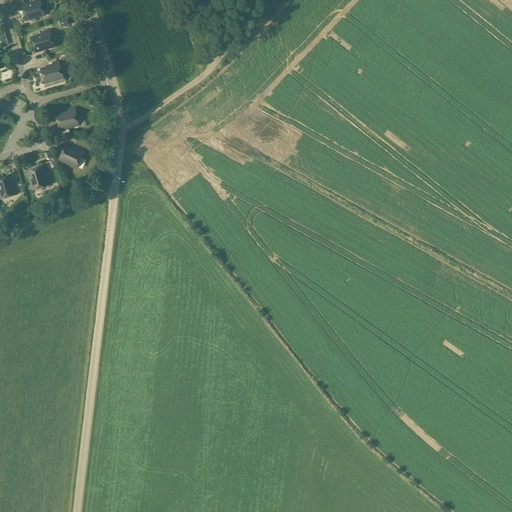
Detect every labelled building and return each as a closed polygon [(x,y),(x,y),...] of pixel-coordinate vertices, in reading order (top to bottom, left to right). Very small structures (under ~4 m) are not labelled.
[(35,3),(22,6),(26,21),(45,16),(40,0),(36,0),(34,1),(35,3)] [(44,34),(31,38),(36,53),(54,48),(49,31),(43,32),(44,34)] [(53,66),(41,69),(45,84),(63,79),(58,62),(53,64),(53,66)] [(59,130),(78,126),(74,109),(68,110),(69,112),(56,115),(59,130)] [(59,160),(77,168),(84,152),(78,150),(77,151),(65,146),(59,160)] [(42,168),(27,172),(33,190),(50,185),(48,180),(46,180),(42,168)] [(10,177),(0,179),(0,197),(1,200),(17,195),(16,189),(14,189),(10,177)]
